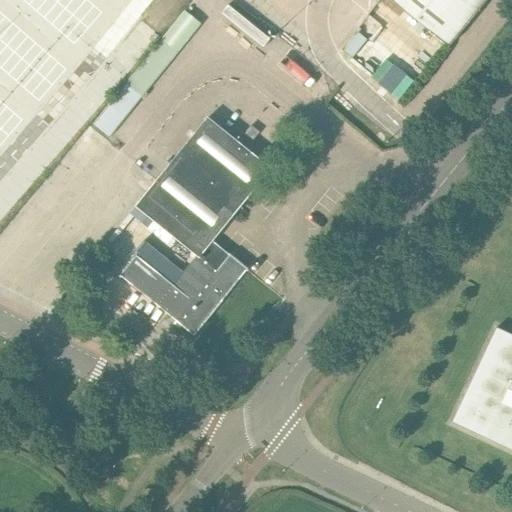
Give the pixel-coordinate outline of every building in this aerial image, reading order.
[(77,42),(108,0),(0,0),(0,131),(22,101),(6,90),(55,25),(77,42)] [(391,0),(450,47),(487,0),(391,0)] [(417,72),(370,34),(348,60),(396,99),(417,72)] [(160,36),(95,125),(112,137),(177,49),(160,36)] [(133,260),(120,275),(168,314),(170,312),(179,320),(178,322),(194,335),(248,269),(230,255),(213,242),(273,168),(208,116),(135,207),(197,256),(174,285),(137,255),(133,260)] [(245,132),(254,140),(261,131),(252,123),(245,132)] [(2,211),(0,212),(0,230),(11,218),(2,211)] [(511,334),(497,327),(452,422),(511,450),(511,334)]
